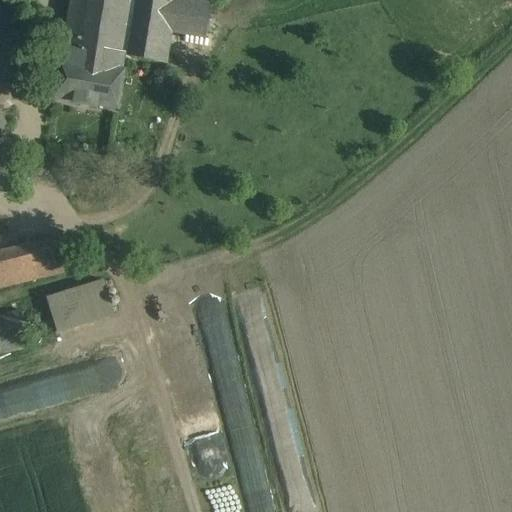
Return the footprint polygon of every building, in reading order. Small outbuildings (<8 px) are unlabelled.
[(135,0),(81,0),(79,15),(71,14),(57,95),(123,106),(133,48),(136,26),(131,25),(135,0)] [(135,0),(131,25),(136,26),(133,48),(169,54),(174,27),(207,32),(212,0),(135,0)] [(0,250),(0,286),(70,271),(62,236),(0,250)] [(106,278),(51,295),(62,332),(118,315),(106,278)] [(22,309),(0,315),(0,352),(32,343),(22,309)]
